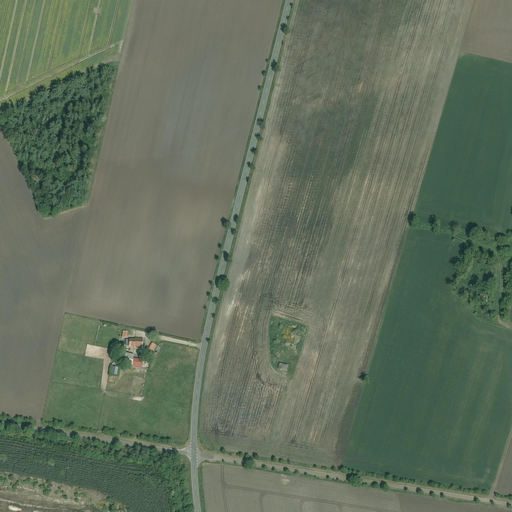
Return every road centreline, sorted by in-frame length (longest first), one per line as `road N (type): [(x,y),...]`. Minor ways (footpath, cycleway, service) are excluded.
road 1 (tertiary): [(289,0),(204,342),(194,454)]
road 2 (unclassified): [(511,504),(194,454)]
road 3 (unclassified): [(194,454),(0,425)]
